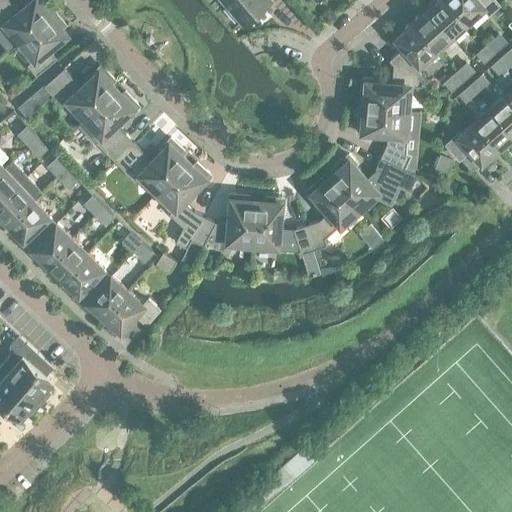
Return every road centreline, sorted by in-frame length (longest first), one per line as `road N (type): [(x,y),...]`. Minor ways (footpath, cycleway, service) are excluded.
road 1 (residential): [(80,0),(215,149),(270,166),(296,161),(325,129),(325,54),(386,0)]
road 2 (residential): [(0,473),(111,372)]
road 3 (residential): [(111,372),(0,272)]
